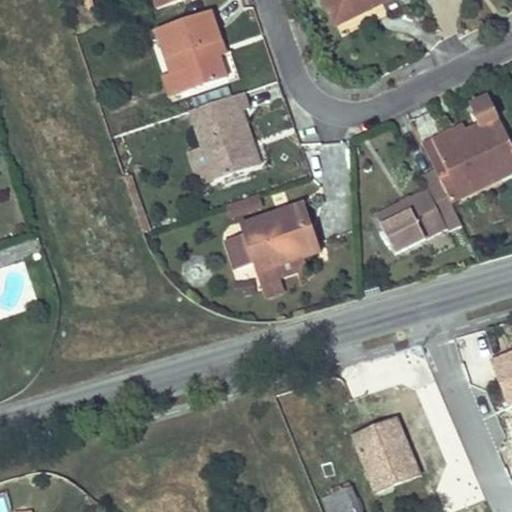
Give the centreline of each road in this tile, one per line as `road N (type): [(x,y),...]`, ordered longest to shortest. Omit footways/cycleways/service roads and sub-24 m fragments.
road 1 (secondary): [(511,276),(0,423)]
road 2 (residential): [(511,42),(355,114),(323,107),(304,91),(269,0)]
